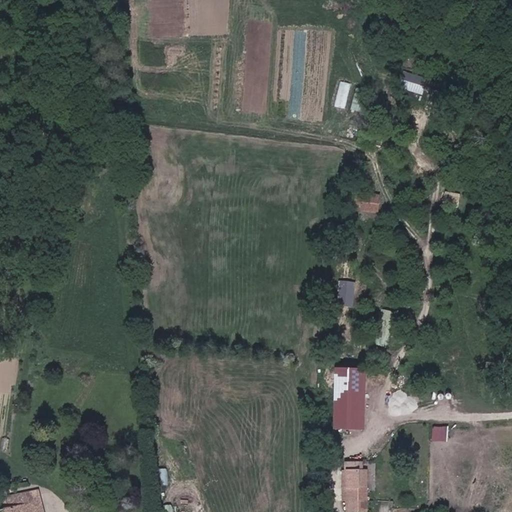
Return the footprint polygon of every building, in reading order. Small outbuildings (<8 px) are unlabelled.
[(357,191),(355,210),(380,212),(381,193),(357,191)] [(445,191),(444,202),(461,204),(462,193),(445,191)] [(363,430),(364,369),(332,368),(331,429),(363,430)] [(448,426),(433,425),(432,440),(447,441),(448,426)] [(170,468),(160,468),(160,483),(170,483),(170,468)] [(328,478),(332,507),(350,504),(346,475),(328,478)]
